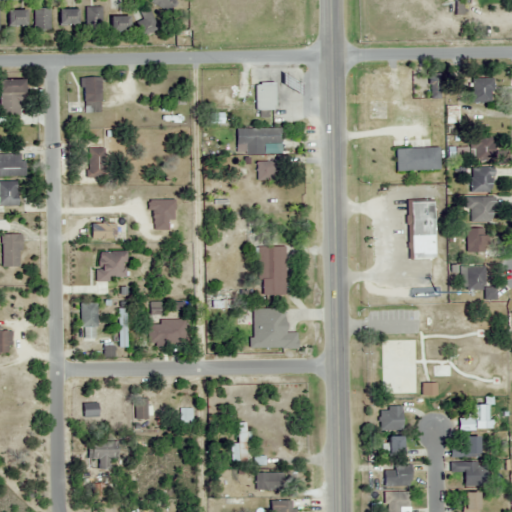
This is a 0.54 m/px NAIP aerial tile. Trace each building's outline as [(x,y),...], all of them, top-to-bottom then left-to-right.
[(177,1),(176,0),(150,0),(168,13),(177,1)] [(143,34),(156,29),(147,7),(134,13),(143,34)] [(84,8),(84,28),(101,28),(101,8),(84,8)] [(32,32),(49,32),(49,9),(32,9),(32,32)] [(76,9),(56,9),(56,27),(76,27),(76,9)] [(5,27),(24,27),(24,10),(5,10),(5,27)] [(126,33),(126,16),(107,16),(107,33),(126,33)] [(430,100),(442,100),(442,75),(430,75),(430,100)] [(79,77),(79,113),(99,113),(99,77),(79,77)] [(0,115),(21,116),(21,80),(0,79),(0,115)] [(470,103),(491,103),(491,79),(470,79),(470,103)] [(254,110),(271,110),(271,84),(254,84),(254,110)] [(457,123),(457,107),(444,107),(444,123),(457,123)] [(262,154),(262,144),(279,144),(279,129),(235,129),(235,154),(262,154)] [(468,161),(504,161),(504,153),(490,153),(490,138),(468,138),(468,161)] [(104,179),(104,148),(85,148),(85,179),(104,179)] [(0,176),(24,176),(24,154),(0,154),(0,176)] [(256,179),(271,179),(271,162),(256,162),(256,179)] [(469,193),(491,193),(491,168),(469,168),(469,193)] [(14,181),(0,181),(0,205),(14,206),(14,181)] [(466,222),(491,222),(491,197),(466,197),(466,222)] [(173,220),(172,199),(148,200),(150,232),(167,231),(166,221),(173,220)] [(430,239),(430,203),(407,203),(407,239),(430,239)] [(465,253),(485,253),(485,228),(465,228),(465,253)] [(0,266),(19,267),(19,234),(0,234),(0,266)] [(283,248),(257,248),(257,295),(283,295),(283,248)] [(125,252),(95,252),(95,280),(125,280),(125,252)] [(482,301),(494,301),(494,288),(482,288),(482,265),(464,265),(464,290),(482,290),(482,301)] [(95,303),(79,303),(79,338),(95,338),(95,303)] [(126,309),(117,309),(117,348),(126,348),(126,309)] [(283,309),(250,309),(250,348),(295,348),(295,333),(283,333),(283,309)] [(171,322),(160,322),(160,312),(148,312),(148,339),(171,339),(171,322)] [(0,353),(8,353),(8,331),(0,330),(0,353)] [(147,420),(147,399),(132,399),(132,420),(147,420)] [(97,403),(81,403),(81,418),(97,418),(97,403)] [(472,419),(460,419),(460,429),(487,429),(487,405),(472,405),(472,419)] [(400,407),(378,407),(378,431),(400,431),(400,407)] [(191,428),(191,409),(178,409),(178,428),(191,428)] [(0,415),(0,424),(24,425),(24,416),(0,415)] [(236,460),(247,460),(246,424),(235,424),(236,460)] [(400,437),(385,437),(384,454),(400,454),(400,437)] [(477,457),(477,437),(461,437),(461,457),(477,457)] [(13,438),(13,448),(22,448),(22,438),(13,438)] [(85,459),(97,459),(97,470),(114,470),(114,442),(85,442),(85,459)] [(479,463),(449,463),(449,473),(462,473),(462,485),(479,485),(479,463)] [(409,464),(391,464),(391,469),(382,469),(382,486),(409,486),(409,464)] [(254,473),(254,491),(283,491),(283,473),(254,473)] [(398,511),(398,509),(408,509),(408,492),(384,492),(384,511),(398,511)] [(462,494),(462,510),(476,510),(476,494),(462,494)] [(292,511),(293,501),(270,501),(269,511),(292,511)]
